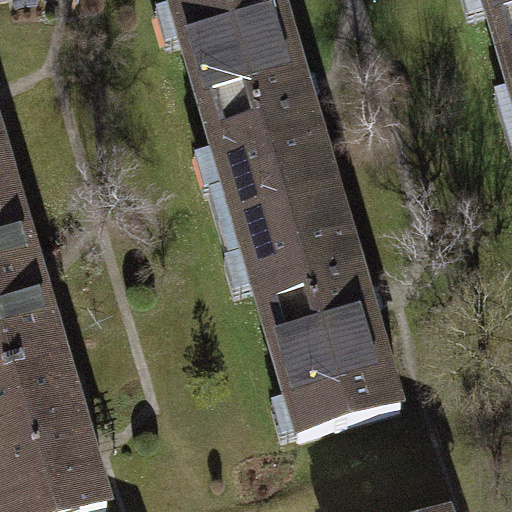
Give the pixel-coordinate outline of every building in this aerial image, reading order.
[(278,0),(206,0),(171,10),(226,195),(230,194),(239,226),(337,197),(278,0)] [(511,0),(483,0),(511,96),(511,0)] [(0,147),(0,191),(12,188),(0,147)] [(12,188),(0,191),(0,382),(64,364),(12,188)] [(337,197),(239,226),(249,259),(245,260),(300,445),(402,415),(337,197)] [(107,511),(64,364),(0,382),(0,511),(107,511)]
